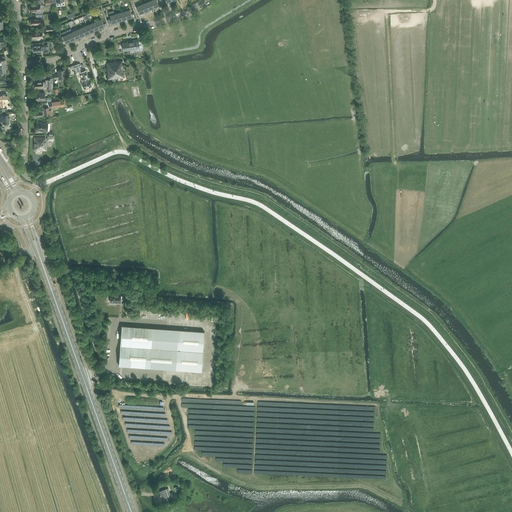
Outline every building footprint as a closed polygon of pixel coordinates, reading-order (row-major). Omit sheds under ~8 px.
[(159,6),(156,0),(150,0),(151,1),(154,8),(154,9),(157,8),(156,7),(159,6)] [(146,3),(149,10),(149,11),(152,10),(151,9),(154,8),(151,1),(146,3)] [(146,3),(141,5),(144,12),(145,13),(147,12),(147,11),(149,10),(146,3)] [(41,11),(40,5),(29,6),(30,11),(33,11),(33,14),(35,14),(39,13),(39,11),(41,11)] [(144,12),(141,5),(136,7),(140,15),(142,14),(142,13),(144,12)] [(117,22),(115,14),(114,11),(108,12),(109,16),(110,19),(111,20),(111,22),(112,23),(112,24),(115,24),(114,23),(117,22)] [(101,19),(96,21),(98,25),(99,29),(100,30),(102,29),(102,28),(104,27),(102,23),(101,19)] [(96,21),(91,23),(93,27),(95,31),(95,32),(97,31),(97,30),(99,29),(98,25),(96,21)] [(91,23),(87,25),(88,29),(90,33),(90,34),(93,33),(92,32),(95,31),(93,27),(91,23)] [(87,25),(82,28),(83,31),(85,35),(85,36),(88,35),(87,34),(90,33),(88,29),(87,25)] [(76,28),(71,30),(74,36),(75,39),(76,40),(78,39),(78,38),(80,37),(79,34),(77,30),(76,28)] [(82,28),(77,30),(79,34),(80,37),(81,38),(83,37),(83,36),(85,35),(83,31),(82,28)] [(66,31),(67,34),(69,38),(71,41),(71,42),(73,41),(73,40),(75,39),(74,36),(71,30),(71,29),(66,31)] [(69,38),(67,34),(63,36),(64,40),(66,44),(69,43),(68,42),(71,41),(69,38)] [(140,49),(139,44),(138,40),(133,40),(133,42),(122,43),(123,51),(134,49),(134,50),(140,49)] [(123,65),(122,65),(121,60),(106,62),(108,79),(124,78),(123,65)] [(58,74),(53,74),(54,79),(58,78),(58,79),(65,78),(64,70),(57,70),(58,74)] [(81,82),(84,89),(92,86),(89,80),(86,71),(79,73),(82,82),(81,82)] [(50,80),(47,81),(46,81),(46,82),(35,83),(35,88),(43,87),(46,87),(47,87),(48,92),(53,92),(53,95),(58,94),(58,90),(57,90),(57,89),(56,89),(53,89),(53,82),(53,79),(50,79),(50,80)] [(49,102),(49,106),(50,109),(52,109),(52,110),(57,109),(57,108),(63,107),(63,106),(66,106),(65,99),(49,102)] [(44,108),(44,110),(41,110),(40,109),(38,109),(33,109),(34,117),(35,118),(37,118),(37,117),(44,116),(52,116),(51,110),(49,110),(49,108),(44,108)] [(1,115),(0,115),(0,122),(3,122),(3,125),(4,126),(5,126),(7,126),(8,126),(9,124),(9,123),(9,114),(6,115),(2,115),(1,115)] [(36,123),(36,130),(47,131),(48,124),(36,123)] [(46,150),(45,137),(34,138),(34,150),(46,150)] [(110,302),(120,303),(121,295),(111,294),(110,302)] [(204,332),(179,330),(122,326),(119,366),(176,370),(201,372),(204,332)] [(159,492),(162,499),(171,496),(168,488),(159,492)]
